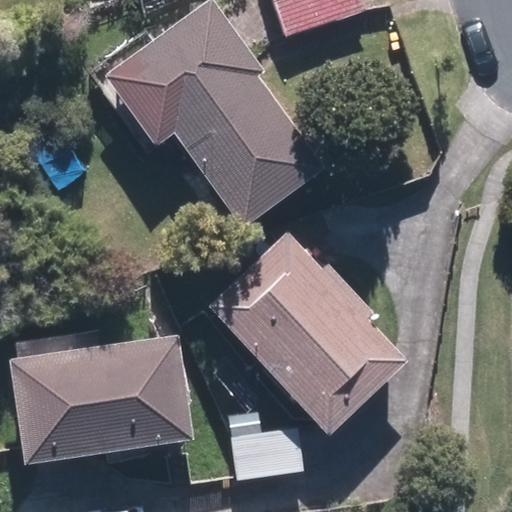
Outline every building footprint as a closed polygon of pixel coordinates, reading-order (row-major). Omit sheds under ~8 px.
[(268,0),(280,36),(364,9),(361,0),(268,0)] [(314,173),(206,6),(102,73),(147,143),(164,132),(228,229),(314,173)] [(382,343),(276,233),(214,291),(320,401),(382,343)] [(198,319),(22,335),(31,438),(207,422),(198,319)] [(299,432),(226,431),(226,479),(299,479),(299,432)] [(405,511),(404,502),(333,511),(405,511)]
